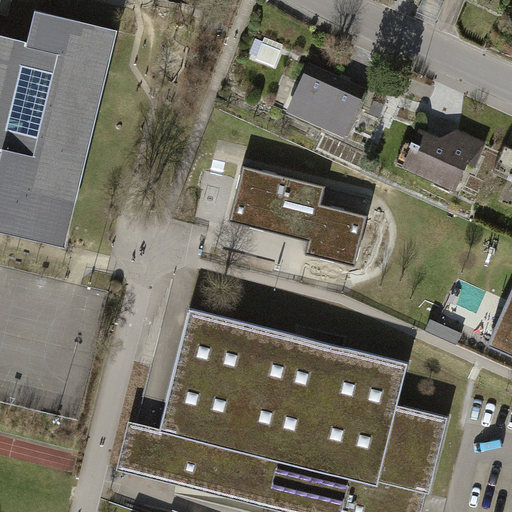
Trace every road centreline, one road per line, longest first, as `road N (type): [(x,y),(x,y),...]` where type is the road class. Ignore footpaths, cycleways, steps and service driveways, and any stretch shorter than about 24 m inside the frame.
road 1 (residential): [(86,511),(156,249)]
road 2 (residential): [(511,87),(318,0)]
